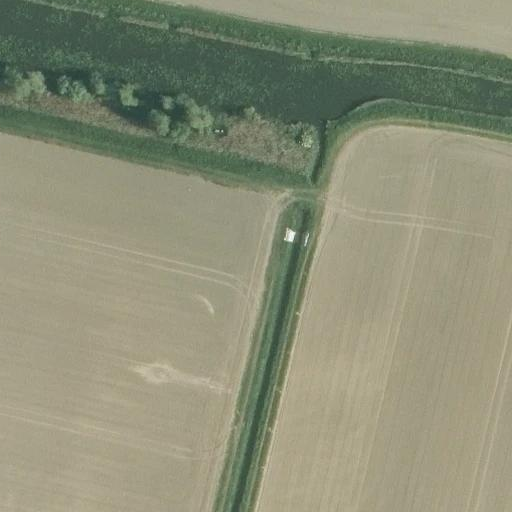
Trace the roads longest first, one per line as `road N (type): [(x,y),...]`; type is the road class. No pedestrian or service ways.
road 1 (track): [(511,137),(386,120),(361,125),(337,143),(247,511)]
road 2 (track): [(114,0),(327,41),(511,62)]
road 3 (track): [(320,193),(0,121)]
